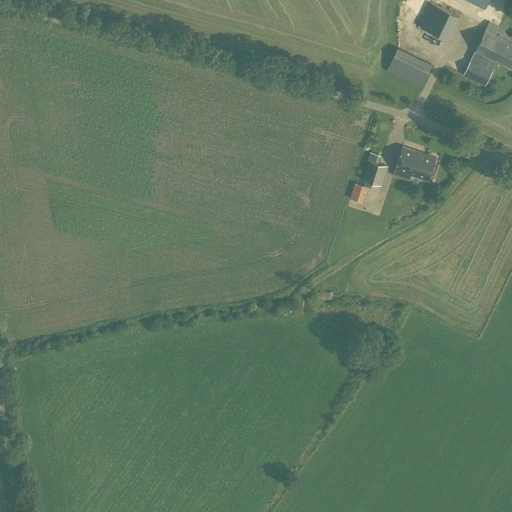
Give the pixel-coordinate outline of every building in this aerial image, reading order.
[(468,0),(485,8),(489,0),(468,0)] [(458,15),(430,2),(426,10),(454,23),(458,15)] [(485,29),(486,29),(464,74),(485,84),(497,60),(511,67),(511,41),(495,33),(499,26),(489,21),(485,29)] [(425,86),(437,62),(401,46),(390,70),(425,86)] [(428,180),(436,157),(403,145),(393,174),(409,179),(411,174),(428,180)] [(381,185),(388,165),(370,159),(363,179),(381,185)] [(361,201),(366,185),(354,181),(349,197),(361,201)]
